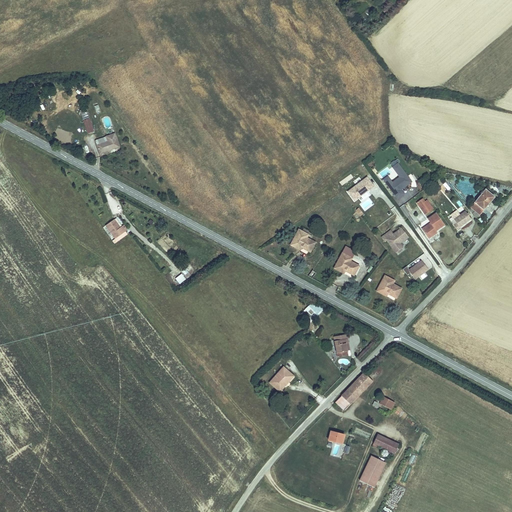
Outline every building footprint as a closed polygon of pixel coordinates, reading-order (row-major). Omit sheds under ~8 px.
[(87,110),(80,112),(87,134),(94,132),(87,110)] [(106,140),(96,143),(99,152),(118,145),(114,132),(105,135),(106,140)] [(398,163),(392,167),(399,177),(392,182),(388,176),(383,180),(397,199),(404,194),(401,190),(412,182),(398,163)] [(351,175),(339,182),(341,185),(353,178),(351,175)] [(367,178),(348,192),(355,201),(374,187),(367,178)] [(407,191),(412,197),(418,193),(413,186),(407,191)] [(495,200),(487,192),(473,208),(481,216),(495,200)] [(361,205),(365,211),(373,205),(369,199),(361,205)] [(428,200),(420,206),(426,214),(434,208),(428,200)] [(359,207),(355,210),(360,216),(363,213),(359,207)] [(454,218),(452,220),(460,231),(463,229),(462,228),(473,220),(467,212),(456,220),(454,218)] [(434,225),(425,231),(431,239),(439,233),(437,231),(445,225),(437,213),(429,218),(432,223),(434,225)] [(115,222),(108,226),(117,239),(129,231),(125,227),(120,230),(115,222)] [(389,233),(382,238),(385,242),(387,240),(396,252),(403,247),(400,243),(408,237),(402,229),(394,235),(391,236),(389,233)] [(290,245),(299,250),(300,250),(300,248),(310,252),(314,244),(305,239),(306,236),(298,232),(290,245)] [(335,269),(344,274),(345,271),(353,275),(358,266),(349,262),(351,259),(342,255),(335,269)] [(406,267),(403,269),(407,275),(410,272),(415,280),(428,270),(421,261),(409,270),(406,267)] [(187,279),(191,276),(186,269),(182,272),(187,279)] [(180,285),(186,280),(181,274),(175,279),(180,285)] [(397,297),(402,289),(393,284),(394,281),(386,277),(378,292),(387,296),(388,293),(397,297)] [(309,307),(306,310),(311,316),(314,312),(309,307)] [(311,316),(306,310),(301,315),(310,324),(314,319),(311,316)] [(348,338),(334,341),(336,353),(347,351),(346,344),(348,343),(348,338)] [(301,360),(305,357),(299,350),(295,353),(301,360)] [(280,393),(287,386),(286,385),(293,377),(284,369),(271,384),(280,393)] [(364,373),(351,386),(359,393),(360,394),(373,381),(364,373)] [(359,393),(351,386),(336,402),(340,407),(346,400),(350,404),(360,394),(359,393)] [(380,404),(389,409),(392,403),(383,398),(380,404)] [(346,400),(340,407),(344,410),(350,404),(346,400)] [(330,432),(328,441),(341,444),(343,439),(341,438),(342,435),(330,432)] [(380,446),(383,447),(393,452),(398,443),(377,433),(372,442),(380,446)] [(332,456),(342,458),(343,452),(348,453),(349,446),(334,443),(332,456)] [(408,462),(412,464),(416,456),(411,453),(408,462)] [(377,486),(387,462),(372,456),(362,480),(377,486)]
